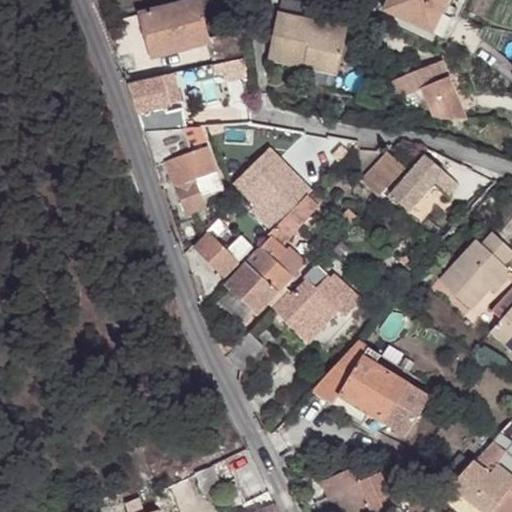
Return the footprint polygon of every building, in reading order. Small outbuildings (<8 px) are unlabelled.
[(215,65),(246,60),(246,59),(245,30),(210,40),(200,0),(199,0),(124,18),(128,31),(146,26),(154,56),(210,43),(215,65)] [(388,0),(385,7),(414,22),(433,31),(448,2),(449,0),(388,0)] [(460,8),(448,2),(433,31),(444,37),(460,8)] [(266,62),(337,79),(348,32),(278,15),(266,62)] [(421,94),(432,119),(452,120),(466,120),(459,103),(442,64),(418,74),(419,88),(421,94)] [(210,74),(209,66),(196,69),(197,76),(210,74)] [(419,88),(418,74),(390,84),(397,103),(421,94),(419,88)] [(162,75),(128,81),(127,82),(137,112),(172,106),(162,75)] [(143,130),(147,129),(171,127),(168,118),(159,120),(158,114),(138,117),(142,129),(143,130)] [(171,127),(147,129),(152,145),(153,148),(153,151),(154,159),(154,160),(156,166),(167,162),(186,214),(204,207),(201,198),(222,190),(207,147),(191,153),(182,127),(171,127)] [(152,145),(147,129),(143,130),(154,159),(153,151),(153,148),(152,145)] [(233,181),(243,192),(279,157),(268,146),(233,181)] [(378,197),(406,169),(388,151),(360,180),(378,197)] [(451,179),(443,171),(427,156),(391,196),(408,210),(434,181),(442,188),(451,179)] [(273,229),(308,193),(311,189),(279,157),(243,192),(254,202),(250,207),(273,229)] [(273,229),(268,234),(270,236),(277,243),(317,202),(308,193),(273,229)] [(237,216),(228,207),(208,228),(213,233),(223,224),(227,226),(237,216)] [(348,209),(343,214),(352,224),(358,218),(348,209)] [(352,224),(343,214),(334,224),(343,233),(352,224)] [(223,275),(253,244),(241,232),(225,248),(209,231),(194,245),(223,275)] [(503,263),(511,253),(511,251),(492,233),(482,244),(477,240),(439,280),(470,309),(509,267),(503,263)] [(256,312),(300,266),(277,243),(270,236),(225,283),(256,312)] [(328,275),(315,262),(302,275),(306,279),(290,295),(288,292),(273,307),(307,340),(337,308),(345,315),(356,302),(328,275)] [(511,271),(511,270),(509,267),(470,309),(474,312),(511,271)] [(511,305),(501,318),(503,320),(495,329),(511,345),(511,305)] [(503,320),(501,318),(492,327),(495,329),(503,320)] [(264,347),(248,332),(226,355),(242,370),(242,369),(264,347)] [(358,339),(311,391),(334,405),(339,395),(372,416),(367,425),(376,431),(382,421),(406,437),(430,398),(363,357),(369,346),(358,339)] [(401,353),(387,344),(380,356),(395,365),(401,353)] [(480,511),(511,511),(511,488),(509,491),(489,474),(507,452),(492,440),(449,486),(480,511)] [(222,482),(214,463),(195,471),(202,492),(222,482)] [(370,505),(373,511),(396,511),(399,511),(381,470),(359,479),(353,465),(322,478),(336,511),(352,511),(353,511),(370,505)] [(279,511),(275,502),(271,511),(279,511)]
